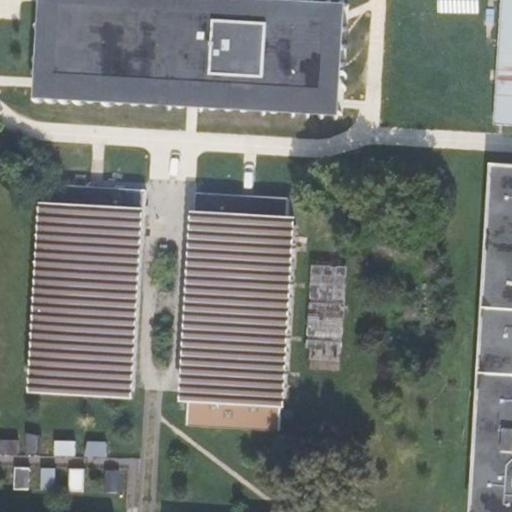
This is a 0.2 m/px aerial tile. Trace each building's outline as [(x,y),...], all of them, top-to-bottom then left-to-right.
[(289,0),(42,0),(37,83),(36,99),(190,108),(343,117),(344,103),(350,4),(289,0)] [(511,125),(511,0),(502,0),(495,125),(511,125)] [(511,511),(511,164),(494,163),(473,511),(511,511)] [(123,395),(135,191),(54,183),(31,206),(19,386),(123,395)] [(285,406),(296,206),(290,206),(290,198),(196,193),(184,400),(285,406)] [(345,363),(349,265),(314,263),(309,361),(345,363)] [(26,436),(26,456),(40,456),(40,436),(26,436)] [(0,439),(0,455),(19,455),(19,440),(0,439)] [(55,442),(54,456),(76,457),(77,442),(55,442)] [(86,442),(85,457),(109,457),(108,443),(86,442)] [(14,468),(14,490),(30,491),(31,468),(14,468)] [(41,469),(40,492),(55,492),(55,469),(41,469)] [(69,469),(69,493),(85,494),(85,470),(69,469)] [(105,470),(104,492),(118,492),(119,471),(105,470)]
